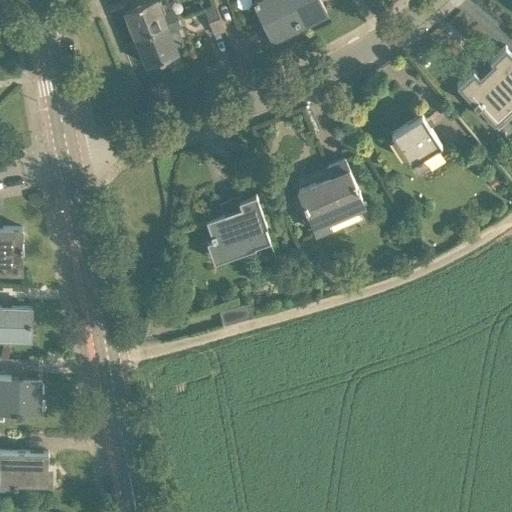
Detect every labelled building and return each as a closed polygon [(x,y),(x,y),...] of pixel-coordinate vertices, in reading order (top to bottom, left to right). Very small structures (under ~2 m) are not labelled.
[(147,0),(124,9),(135,36),(165,24),(160,12),(169,8),(165,0),(147,0)] [(300,26),(287,0),(259,0),(254,2),(264,22),(258,25),(263,36),(269,33),(272,40),(300,26)] [(287,0),(300,26),(326,12),(320,0),(287,0)] [(214,4),(203,9),(213,34),(224,30),(214,4)] [(168,32),(165,24),(135,36),(146,66),(176,52),(173,45),(181,41),(176,28),(168,32)] [(511,53),(505,46),(476,73),(473,70),(457,85),(477,106),(478,105),(498,127),(511,113),(511,53)] [(422,154),(441,143),(421,112),(390,132),(410,162),(416,158),(418,161),(424,157),(422,154)] [(364,205),(343,158),(327,165),(331,175),(297,190),(315,232),(329,226),(327,221),(364,205)] [(487,177),(495,188),(505,180),(497,169),(487,177)] [(227,198),(231,210),(206,219),(212,233),(210,234),(212,239),(207,241),(214,261),(254,246),(254,245),(269,239),(264,226),(267,225),(255,194),(240,199),(238,194),(227,198)] [(0,226),(0,272),(22,273),(23,245),(21,244),(22,227),(0,226)] [(407,257),(409,263),(419,259),(415,248),(410,250),(407,257)] [(219,312),(223,325),(252,317),(248,303),(219,312)] [(0,305),(0,342),(4,342),(4,338),(30,339),(31,307),(0,305)] [(41,411),(41,379),(11,378),(11,375),(0,374),(0,394),(4,395),(4,411),(16,412),(16,414),(23,414),(23,410),(41,411)] [(18,483),(35,483),(53,484),(53,465),(48,465),(49,451),(0,449),(0,484),(14,485),(14,486),(18,486),(18,483)]
